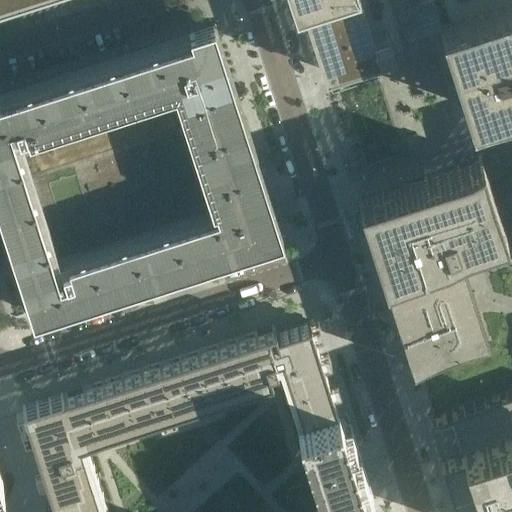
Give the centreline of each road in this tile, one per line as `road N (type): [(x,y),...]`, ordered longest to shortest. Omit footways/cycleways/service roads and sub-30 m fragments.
road 1 (residential): [(0,367),(338,258)]
road 2 (residential): [(257,0),(338,258)]
road 3 (residential): [(338,258),(420,511)]
road 4 (residential): [(0,48),(151,0)]
